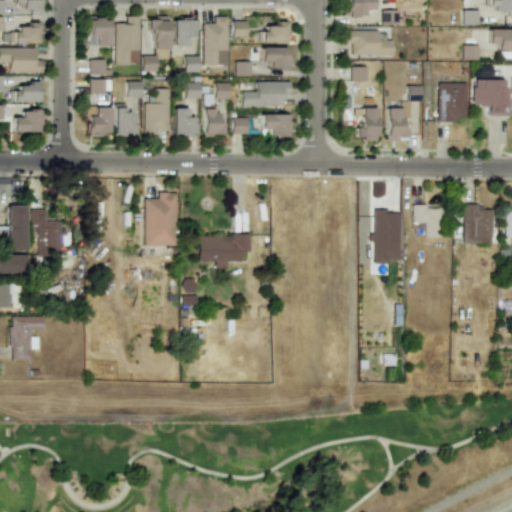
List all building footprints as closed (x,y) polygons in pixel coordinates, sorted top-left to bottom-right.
[(18,3),(18,11),(37,10),(36,0),(9,0),(10,3),(18,3)] [(362,16),(362,9),(370,9),(370,0),(344,0),(344,15),(362,16)] [(511,0),(481,0),(482,6),(490,6),(490,13),(511,13),(511,0)] [(475,10),(459,10),(459,24),(475,24),(475,10)] [(106,16),(85,16),(84,36),(92,36),(92,45),(106,46),(106,16)] [(135,16),(122,16),(122,23),(111,23),(111,65),(125,65),(125,49),(135,49),(135,16)] [(224,16),(210,16),(210,23),(199,22),(198,64),(223,65),(224,16)] [(165,59),(165,17),(147,17),(147,55),(138,55),(138,71),(153,71),(153,58),(165,59)] [(169,18),(170,55),(191,55),(190,18),(169,18)] [(229,37),(244,36),(244,20),(228,21),(229,37)] [(255,41),(283,42),(283,22),(262,22),(262,31),(255,31),(255,41)] [(34,43),(34,27),(11,26),(10,42),(34,43)] [(341,30),(342,42),(349,42),(349,54),(390,53),(390,39),(384,39),(384,32),(375,32),(375,29),(341,30)] [(485,43),(494,43),(494,51),(511,50),(511,29),(485,29),(485,43)] [(475,45),(459,45),(459,60),(475,59),(475,45)] [(266,61),(265,67),(286,68),(287,47),(258,46),(257,61),(266,61)] [(31,72),(32,48),(0,47),(0,62),(4,62),(4,72),(31,72)] [(180,71),(195,72),(196,56),(181,56),(180,71)] [(85,59),(86,74),(101,73),(101,58),(85,59)] [(248,75),(248,61),(232,62),(233,76),(248,75)] [(347,80),(364,81),(364,66),(347,66),(347,80)] [(102,79),(86,79),(85,93),(101,93),(102,79)] [(503,79),(470,79),(470,104),(484,104),(484,115),(504,115),(503,79)] [(122,96),(137,96),(136,81),(122,81),(122,96)] [(238,91),(238,106),(281,106),(281,94),(288,94),(287,81),(253,81),(253,91),(238,91)] [(180,82),(181,98),(195,98),(195,82),(180,82)] [(210,98),(226,98),(225,82),(210,82),(210,98)] [(435,119),(463,120),(464,83),(436,82),(435,119)] [(10,102),(37,101),(37,84),(9,85),(10,102)] [(403,101),(418,101),(418,85),(403,85),(403,101)] [(150,103),(140,103),(140,137),(153,137),(153,130),(163,130),(164,89),(150,88),(150,103)] [(122,103),(110,104),(111,136),(129,135),(129,111),(122,112),(122,103)] [(199,136),(219,136),(219,124),(215,124),(215,106),(199,106),(199,136)] [(106,107),(92,107),(92,115),(85,116),(85,135),(106,135),(106,107)] [(352,139),(375,139),(376,108),(353,107),(352,139)] [(399,107),(383,108),(383,140),(405,140),(405,127),(400,128),(399,107)] [(169,135),(191,136),(191,118),(184,118),(184,108),(170,108),(169,135)] [(9,132),(38,131),(38,110),(18,111),(18,117),(9,117),(9,132)] [(288,135),(288,114),(257,114),(258,129),(266,128),(266,135),(288,135)] [(228,118),(228,134),(252,133),(251,122),(256,122),(256,117),(228,118)] [(172,192),(154,192),(154,198),(141,198),(140,245),(171,245),(172,192)] [(4,250),(23,250),(22,205),(3,205),(4,250)] [(410,223),(422,222),(422,237),(438,236),(438,206),(410,206),(410,223)] [(460,243),(488,243),(489,206),(460,206),(460,243)] [(501,238),(511,238),(511,209),(501,209),(501,238)] [(34,256),(49,256),(49,268),(69,268),(69,255),(58,255),(58,218),(61,218),(60,211),(26,211),(27,225),(33,225),(34,256)] [(397,211),(370,211),(369,261),(396,262),(397,211)] [(194,235),(195,261),(211,261),(211,268),(224,268),(224,261),(239,261),(239,252),(247,252),(246,234),(194,235)] [(0,273),(22,273),(22,255),(0,255),(0,273)]
